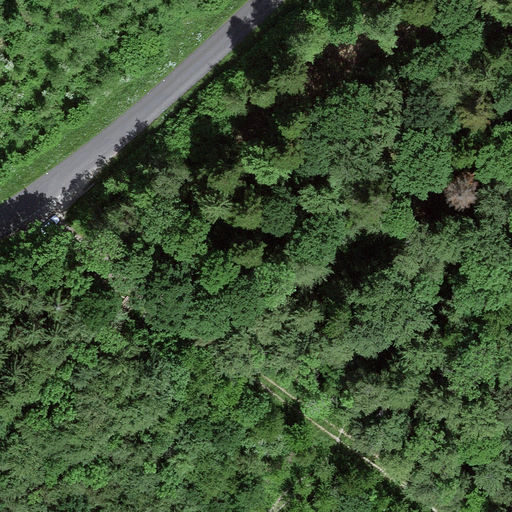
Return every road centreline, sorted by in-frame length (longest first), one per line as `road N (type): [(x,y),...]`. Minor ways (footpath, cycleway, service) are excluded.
road 1 (track): [(24,205),(438,511)]
road 2 (tertiary): [(254,0),(0,221)]
